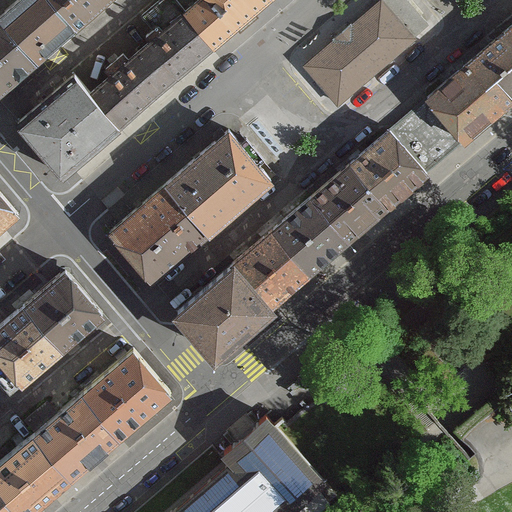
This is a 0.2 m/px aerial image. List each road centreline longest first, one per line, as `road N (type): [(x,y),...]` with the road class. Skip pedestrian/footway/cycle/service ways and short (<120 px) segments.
road 1 (unclassified): [(214,403),(511,148)]
road 2 (unclassified): [(61,223),(254,55),(333,141)]
road 3 (unclassified): [(333,141),(135,309)]
road 4 (unclassified): [(333,141),(505,0)]
road 5 (unclassified): [(86,511),(214,403)]
road 6 (unclassified): [(214,403),(135,309)]
